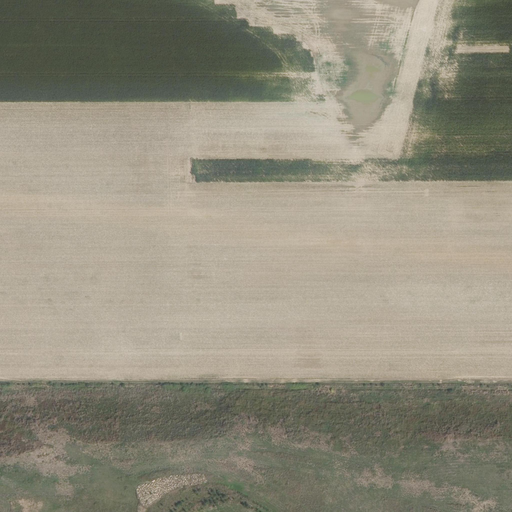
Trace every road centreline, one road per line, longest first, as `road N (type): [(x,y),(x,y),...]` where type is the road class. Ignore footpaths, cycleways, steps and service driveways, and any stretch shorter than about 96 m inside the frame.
road 1 (track): [(0,381),(511,381)]
road 2 (track): [(318,511),(232,463),(83,476),(0,439)]
